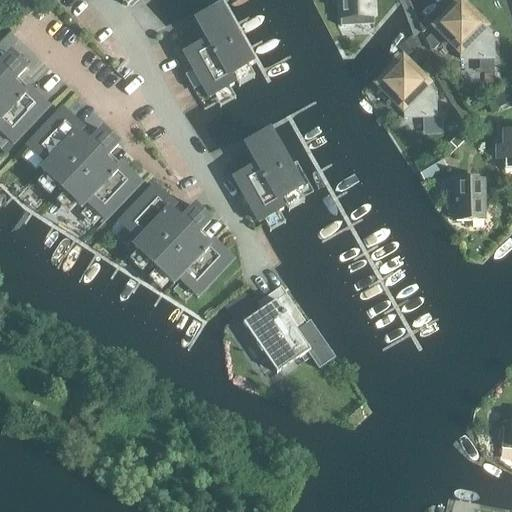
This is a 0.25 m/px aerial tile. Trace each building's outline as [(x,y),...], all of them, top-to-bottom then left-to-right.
[(374,26),(372,0),(348,0),(349,9),(340,10),(341,28),(374,26)] [(493,40),(482,28),(460,7),(438,28),(460,50),(460,61),(493,61),(493,40)] [(241,39),(230,19),(227,21),(226,18),(201,32),(207,42),(184,55),(209,99),(234,86),(230,78),(253,65),(239,41),(241,39)] [(16,81),(26,70),(11,56),(1,67),(16,81)] [(402,64),(380,86),(402,108),(403,108),(403,118),(436,118),(436,97),(424,86),(402,64)] [(0,133),(14,146),(49,109),(28,90),(24,95),(0,72),(0,133)] [(497,110),(511,103),(511,90),(511,88),(492,98),(497,110)] [(28,149),(47,167),(42,172),(61,190),(55,196),(57,198),(62,192),(81,210),(86,204),(106,223),(141,185),(120,166),(116,171),(79,137),(78,136),(83,131),(63,112),(28,149)] [(504,171),(511,170),(511,131),(504,132),(504,148),(497,148),(497,160),(504,160),(504,171)] [(108,157),(118,146),(104,132),(93,143),(108,157)] [(302,190),(288,165),(291,164),(279,144),(277,145),(275,142),(251,156),(257,166),(234,179),(259,224),(283,210),(279,203),(302,190)] [(417,169),(419,173),(424,182),(425,183),(448,169),(440,156),(417,169)] [(485,211),(484,183),(456,183),(456,194),(449,194),(450,211),(457,211),(457,222),(484,222),(485,211)] [(120,225),(139,243),(134,249),(153,267),(147,273),(149,274),(154,268),(173,286),(178,281),(198,299),(233,262),(213,242),(208,248),(171,212),(175,207),(155,188),(120,225)] [(185,219),(200,233),(210,222),(196,208),(185,219)] [(287,296),(244,324),(258,345),(257,345),(277,375),(307,354),(319,371),(335,360),(310,322),(306,325),(287,296)] [(511,430),(503,429),(501,449),(511,450),(511,430)]
